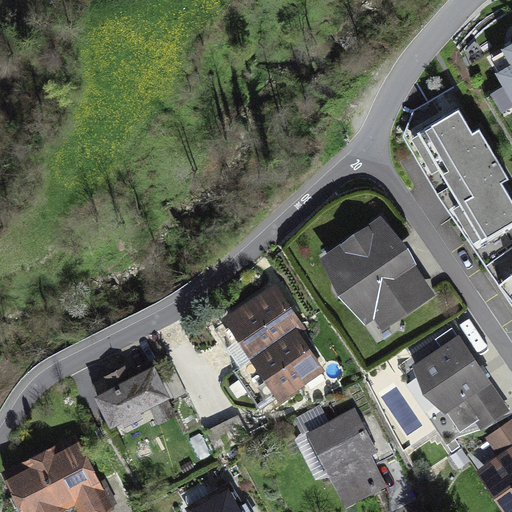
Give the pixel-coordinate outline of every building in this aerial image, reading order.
[(511,40),(492,52),(511,88),(511,40)] [(511,212),(511,203),(466,107),(417,130),(467,234),(511,212)] [(382,224),(323,261),(372,340),(432,303),(382,224)] [(511,298),(511,271),(499,280),(511,298)] [(228,317),(255,357),(296,329),(302,325),(275,285),(228,317)] [(320,365),(296,329),(255,357),(239,368),(263,404),(320,365)] [(459,335),(417,361),(446,406),(466,393),(483,420),(505,407),(459,335)] [(112,382),(98,389),(113,419),(167,391),(152,362),(128,374),(125,369),(109,377),(112,382)] [(349,417),(305,439),(339,507),(383,485),(349,417)] [(496,459),(477,471),(504,511),(511,511),(511,424),(485,443),(496,459)] [(78,440),(10,473),(29,511),(49,511),(84,495),(92,511),(93,511),(110,504),(78,440)] [(246,511),(232,487),(187,511),(246,511)]
